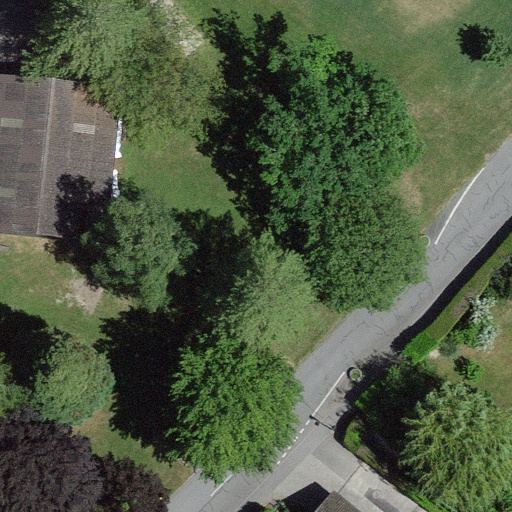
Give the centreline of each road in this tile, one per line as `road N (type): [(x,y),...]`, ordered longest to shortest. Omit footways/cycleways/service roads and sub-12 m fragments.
road 1 (residential): [(511,179),(281,414)]
road 2 (residential): [(400,511),(281,414)]
road 3 (residential): [(281,414),(187,511)]
